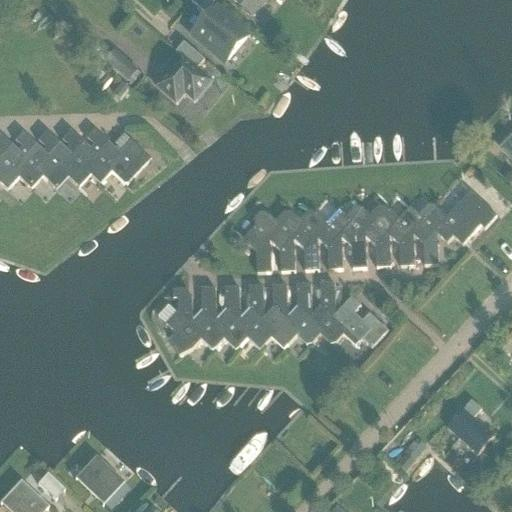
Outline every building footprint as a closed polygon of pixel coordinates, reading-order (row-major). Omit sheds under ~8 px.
[(210,0),(192,0),(190,2),(205,14),(214,3),(210,0)] [(231,0),(243,11),(246,7),(255,15),(267,0),(231,0)] [(248,42),(244,38),(213,12),(193,37),(223,63),(227,66),(248,42)] [(205,62),(184,45),(176,54),(182,60),(157,89),(175,105),(184,95),(194,104),(211,84),(197,72),(205,62)] [(115,52),(106,63),(129,82),(138,72),(115,52)] [(99,187),(111,174),(105,169),(119,154),(114,150),(94,131),(85,140),(92,146),(89,150),(95,155),(81,170),(90,177),(99,187)] [(21,148),(17,152),(23,157),(9,172),(10,173),(30,191),(42,179),(33,171),(47,157),(22,133),(14,142),(21,148)] [(23,157),(17,152),(0,135),(0,183),(10,173),(9,172),(23,157)] [(117,147),(114,150),(119,154),(105,169),(111,174),(123,186),(126,186),(150,161),(123,135),(115,144),(117,147)] [(511,138),(499,152),(511,164),(511,138)] [(34,172),(45,182),(47,183),(58,171),(57,170),(71,156),(66,151),(53,139),(44,148),(50,153),(47,157),(33,171),(34,172)] [(78,190),(90,177),(81,170),(95,155),(89,150),(77,139),(66,151),(71,156),(57,170),(58,171),(78,190)] [(484,232),(497,218),(494,216),(470,194),(447,219),(434,234),(435,234),(447,246),(453,239),(463,248),(466,244),(480,228),(481,229),(484,232)] [(367,271),(366,249),(365,240),(362,237),(376,223),(360,208),(353,210),(346,219),(348,221),(335,235),(352,250),(352,272),(367,271)] [(439,268),(438,251),(437,237),(435,234),(434,234),(447,219),(436,209),(435,208),(423,220),(410,235),(413,238),(423,247),(423,251),(424,268),(439,268)] [(399,248),(400,269),(415,269),(414,247),(413,238),(410,235),(423,220),(411,209),(399,221),(386,236),(399,248)] [(376,271),(391,270),(390,248),(389,239),(386,236),(399,221),(387,210),(376,223),(362,237),(365,240),(375,249),(376,271)] [(318,252),(318,242),(315,239),(328,225),(314,213),(307,212),(299,221),(304,226),(291,240),(294,243),(304,252),(305,274),(319,273),(318,252)] [(342,250),(341,241),(335,235),(348,221),(346,219),(339,212),(328,225),(315,239),(328,251),(329,273),(337,272),(343,272),(342,250)] [(267,216),(261,214),(253,223),(255,229),(243,242),(256,255),(257,276),(271,275),(270,254),(270,244),(267,242),(280,227),(267,216)] [(281,275),(295,275),(295,274),(294,253),(294,243),(291,240),(304,226),(299,221),(291,215),(280,227),(267,242),(270,244),(280,253),(281,275)] [(311,308),(311,286),(296,287),(297,309),(285,322),(299,335),(299,341),(307,347),(312,346),(320,337),(320,338),(323,334),(309,321),(312,318),(311,308)] [(331,347),(336,346),(343,338),(347,333),(332,320),(336,317),(335,307),(334,286),(320,286),(321,308),(309,321),(323,334),(320,338),(331,347)] [(288,319),(288,309),(287,287),(272,288),(273,310),(264,320),(261,323),(275,336),(288,348),(299,335),(285,322),(288,319)] [(263,288),(249,289),(249,311),(237,324),(251,337),(247,343),(260,354),(275,336),(261,323),(264,320),(264,310),(263,288)] [(237,324),(240,320),(240,311),(239,289),(225,290),(225,291),(226,311),(218,320),(217,321),(213,325),(228,338),(224,343),(235,353),(241,350),(247,343),(251,337),(237,324)] [(217,351),(224,343),(228,338),(213,325),(217,321),(216,312),(215,290),(201,291),(202,312),(202,313),(193,322),(189,326),(204,339),(200,344),(211,353),(217,351)] [(171,343),(179,359),(193,352),(200,344),(200,343),(204,339),(189,326),(193,322),(192,313),(192,298),(188,298),(188,291),(173,292),(173,302),(177,301),(178,313),(165,327),(177,337),(171,343)] [(347,333),(343,338),(356,349),(362,342),(372,351),(388,333),(369,316),(363,323),(355,315),(361,308),(352,300),(332,320),(347,333)] [(474,421),(478,416),(487,406),(476,397),(468,406),(447,430),(478,458),(495,439),(474,421)] [(123,485),(123,484),(95,458),(74,481),(102,507),(103,507),(108,511),(110,511),(130,491),(123,485)] [(64,491),(47,475),(37,486),(55,502),(64,491)] [(0,504),(0,505),(7,511),(45,511),(48,509),(20,483),(0,504)]
